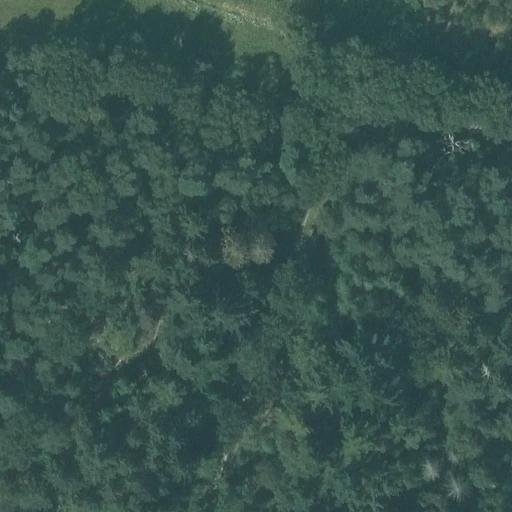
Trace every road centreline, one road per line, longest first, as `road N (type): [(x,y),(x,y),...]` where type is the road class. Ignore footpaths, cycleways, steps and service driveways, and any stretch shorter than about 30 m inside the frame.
road 1 (unknown): [(511,136),(317,103),(181,511)]
road 2 (track): [(317,103),(176,83),(69,291),(0,466)]
road 3 (track): [(176,83),(0,77)]
